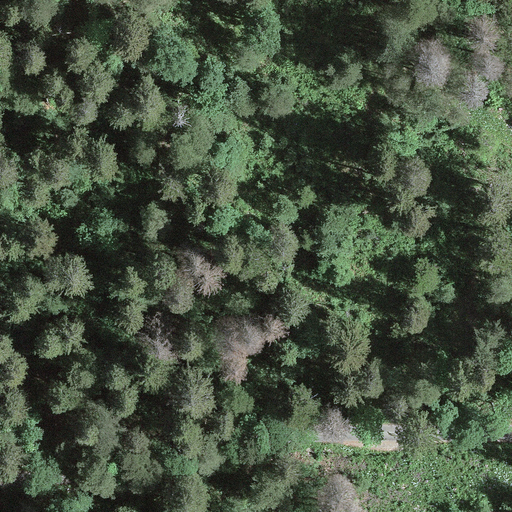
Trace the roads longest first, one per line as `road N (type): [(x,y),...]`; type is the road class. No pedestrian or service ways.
road 1 (unclassified): [(0,481),(161,472),(338,433),(511,439)]
road 2 (track): [(511,139),(266,40),(199,0)]
